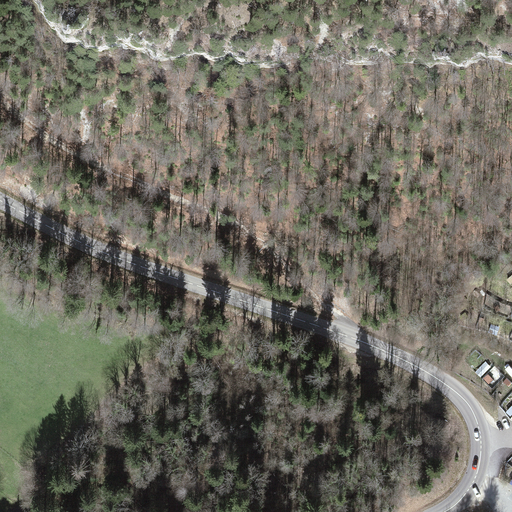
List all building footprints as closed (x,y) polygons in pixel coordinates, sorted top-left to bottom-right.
[(465,312),(459,317),(464,322),(469,317),(465,312)] [(492,324),(489,332),(496,335),(499,327),(492,324)] [(486,361),(475,372),(480,377),(491,366),(486,361)] [(488,375),(484,378),(488,383),(492,380),(488,375)] [(506,377),(503,382),(508,387),(511,383),(506,377)]
